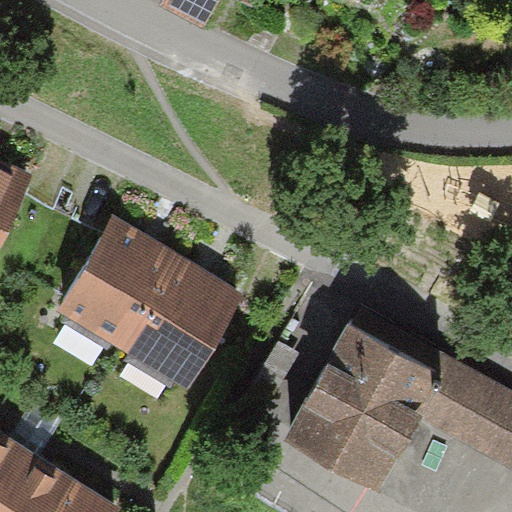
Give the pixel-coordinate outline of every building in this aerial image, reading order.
[(148,0),(204,29),(218,0),(237,0),(255,9),(260,0),(148,0)] [(0,244),(34,176),(0,159),(0,244)] [(149,240),(115,220),(61,310),(188,384),(241,295),(200,270),(149,240)] [(389,342),(355,324),(286,438),(379,490),(417,421),(511,473),(511,390),(445,354),(437,367),(389,342)] [(0,511),(120,511),(123,507),(20,440),(0,427),(0,511)]
